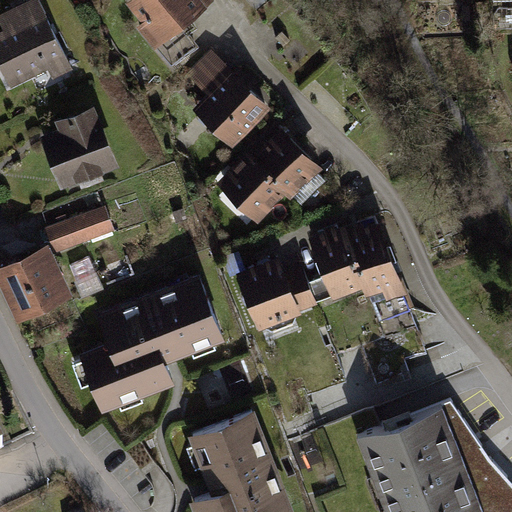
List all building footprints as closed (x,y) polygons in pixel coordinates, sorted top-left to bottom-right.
[(19,24),(0,33),(0,59),(11,81),(65,55),(44,13),(46,12),(39,0),(28,0),(11,9),(19,24)] [(132,0),(148,19),(140,26),(154,43),(205,0),(132,0)] [(446,52),(444,45),(434,47),(436,55),(446,52)] [(191,70),(214,92),(232,72),(210,51),(191,70)] [(265,104),(232,72),(214,92),(201,105),(234,136),(265,104)] [(66,130),(48,137),(64,178),(79,172),(83,182),(100,175),(96,165),(111,159),(95,118),(94,119),(91,110),(63,121),(66,130)] [(280,132),(255,158),(284,186),(290,191),(315,165),(280,132)] [(249,153),(225,178),(260,212),(284,186),(255,158),(249,153)] [(48,228),(55,247),(112,225),(105,207),(48,228)] [(183,209),(174,211),(176,219),(185,216),(183,209)] [(377,224),(347,236),(365,280),(368,289),(383,284),(387,295),(403,289),(377,224)] [(365,280),(347,236),(344,226),(313,238),(334,292),(365,280)] [(44,252),(4,271),(21,306),(61,287),(44,252)] [(278,257),(241,272),(247,289),(245,290),(242,296),(245,303),(251,305),(253,304),(260,321),(316,299),(305,271),(287,278),(278,257)] [(112,342),(87,351),(96,376),(92,377),(103,404),(118,398),(116,393),(136,385),(138,390),(171,377),(163,355),(191,345),(189,340),(209,332),(211,337),(222,333),(199,274),(100,312),(112,342)] [(385,441),(370,447),(394,511),(485,511),(466,464),(490,455),(451,397),(379,425),(385,441)] [(274,511),(289,506),(251,409),(193,431),(197,442),(202,440),(210,460),(205,462),(216,489),(195,497),(200,511),(274,511)] [(485,511),(511,511),(511,479),(490,455),(466,464),(485,511)]
